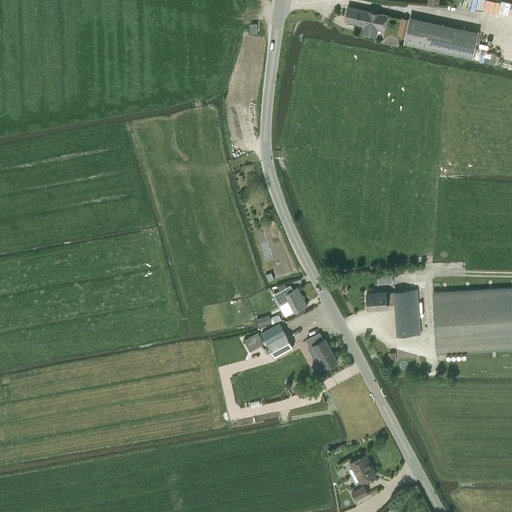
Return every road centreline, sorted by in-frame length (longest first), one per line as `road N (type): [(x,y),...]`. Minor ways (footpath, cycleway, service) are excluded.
road 1 (unclassified): [(446,511),(295,242),(272,185),(265,152),(280,0)]
road 2 (unknown): [(366,0),(511,29)]
